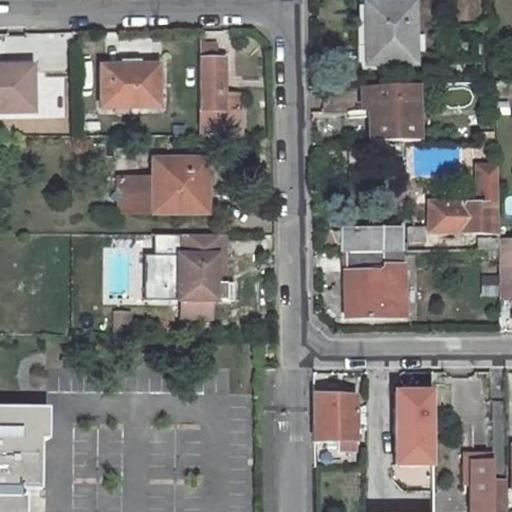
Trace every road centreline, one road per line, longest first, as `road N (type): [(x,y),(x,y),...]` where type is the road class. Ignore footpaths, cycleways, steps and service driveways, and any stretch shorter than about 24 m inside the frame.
road 1 (residential): [(289,11),(300,357),(511,352)]
road 2 (unknown): [(243,511),(245,436),(236,427),(218,417),(99,413),(66,424),(63,511)]
road 3 (residential): [(289,11),(0,13)]
